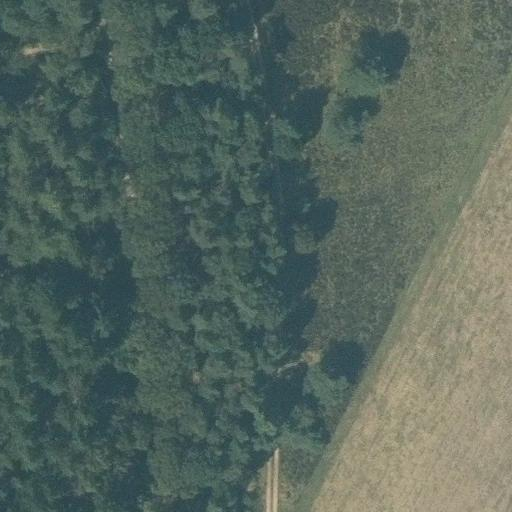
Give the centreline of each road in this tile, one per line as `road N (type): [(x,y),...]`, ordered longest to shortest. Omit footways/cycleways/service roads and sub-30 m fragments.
road 1 (track): [(269,511),(275,187),(242,0)]
road 2 (track): [(107,46),(148,511)]
